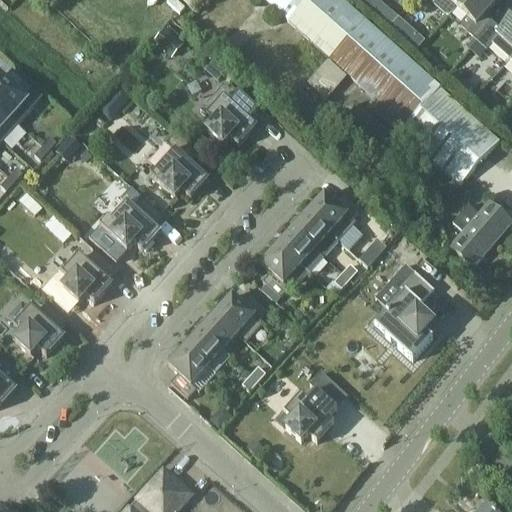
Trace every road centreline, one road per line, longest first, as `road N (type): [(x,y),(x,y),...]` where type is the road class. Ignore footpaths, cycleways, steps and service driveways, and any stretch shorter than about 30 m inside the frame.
road 1 (residential): [(122,380),(296,186),(294,167),(272,167),(98,360)]
road 2 (residential): [(369,511),(511,330)]
road 3 (residential): [(122,380),(275,511)]
road 4 (residential): [(0,498),(21,487),(122,380)]
road 5 (residential): [(98,360),(0,458)]
